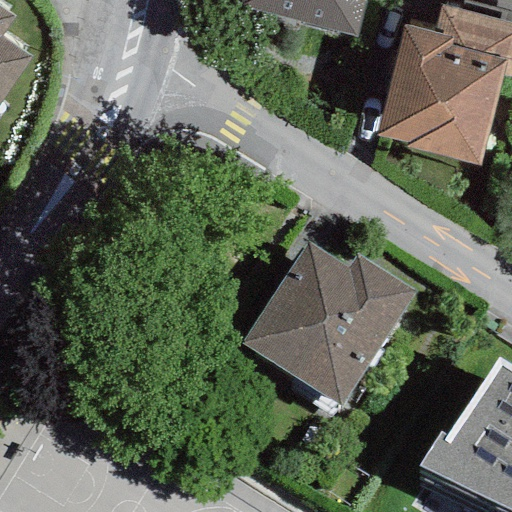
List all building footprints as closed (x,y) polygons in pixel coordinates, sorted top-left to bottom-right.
[(239,0),(238,7),(353,37),(363,0),(239,0)] [(511,0),(461,0),(458,11),(511,24),(511,0)] [(0,103),(31,58),(0,37),(15,15),(0,4),(0,103)] [(403,25),(375,135),(408,143),(406,149),(480,167),(502,78),(509,79),(511,67),(511,24),(458,11),(441,6),(434,33),(403,25)] [(353,254),(347,265),(306,239),(239,344),(340,408),(414,292),(353,254)] [(511,511),(511,367),(495,357),(445,436),(438,432),(415,469),(511,511)]
